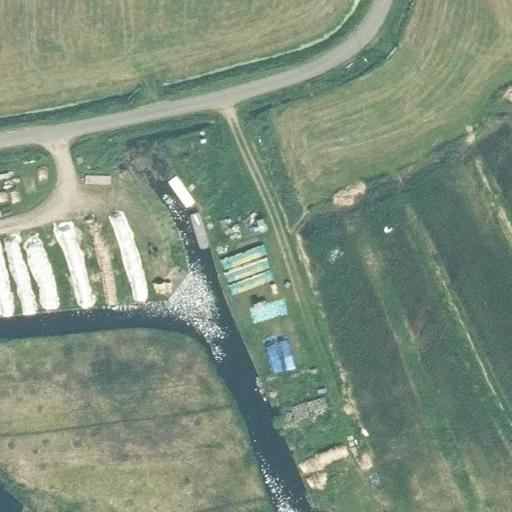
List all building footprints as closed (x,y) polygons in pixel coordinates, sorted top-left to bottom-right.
[(228,224),(247,221),(245,210),(226,213),(228,224)] [(248,222),(229,227),(231,235),(251,231),(248,222)] [(259,295),(281,288),(278,277),(256,284),(259,295)] [(281,293),(243,307),(253,332),(290,318),(281,293)] [(270,375),(276,390),(316,373),(310,358),(270,375)]
